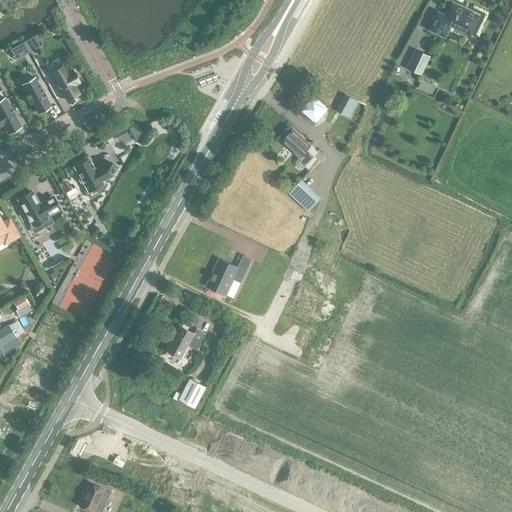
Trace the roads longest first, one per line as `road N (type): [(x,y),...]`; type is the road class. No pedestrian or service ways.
road 1 (primary): [(70,398),(244,87)]
road 2 (residential): [(288,426),(413,187)]
road 3 (unclassified): [(0,176),(125,104),(66,0)]
road 4 (residential): [(70,398),(258,488)]
road 5 (residential): [(426,487),(511,301)]
road 6 (residential): [(288,426),(426,487)]
road 7 (primary): [(6,511),(70,398)]
